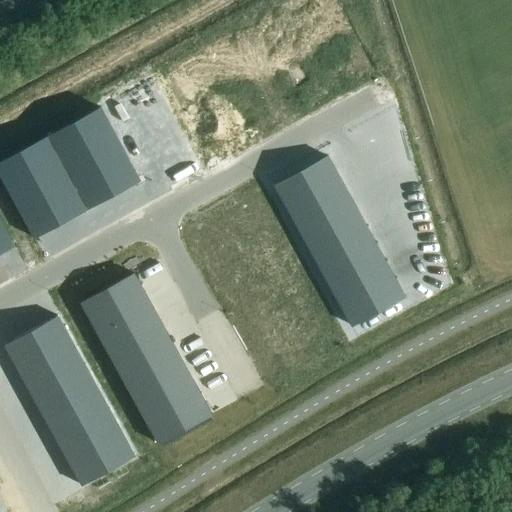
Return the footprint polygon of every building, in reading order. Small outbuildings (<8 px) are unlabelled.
[(297,0),(205,50),(244,121),(350,64),(314,0),(297,0)] [(0,162),(0,174),(33,235),(138,177),(100,107),(0,162)] [(327,157),(275,186),(352,326),(405,297),(327,157)] [(0,255),(15,247),(0,218),(0,255)] [(346,342),(290,239),(236,269),(240,276),(214,290),(267,386),(346,342)] [(134,274),(81,303),(159,445),(212,415),(134,274)] [(49,321),(0,349),(0,356),(76,490),(128,460),(49,321)]
